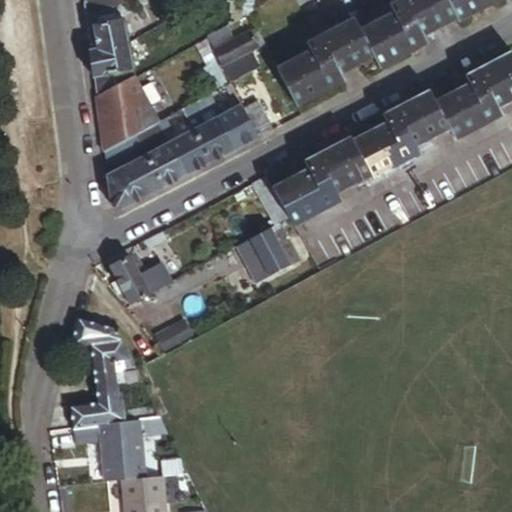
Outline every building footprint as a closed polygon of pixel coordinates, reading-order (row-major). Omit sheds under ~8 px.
[(87,26),(126,9),(123,0),(116,0),(85,9),(87,26)] [(123,0),(126,9),(147,0),(123,0)] [(231,0),(231,8),(245,9),(245,0),(231,0)] [(344,88),(340,80),(372,63),(378,74),(424,51),(420,43),(454,25),(455,29),(505,3),(503,0),(402,0),(385,9),(390,18),(357,36),(351,25),(305,49),(309,56),(276,73),(296,112),(344,88)] [(245,9),(231,8),(230,33),(244,24),(245,9)] [(99,58),(130,53),(127,29),(96,33),(97,40),(99,58)] [(253,57),(266,53),(258,37),(228,46),(224,36),(214,42),(225,76),(256,67),(253,57)] [(97,104),(135,85),(130,53),(99,58),(91,58),(94,80),(97,104)] [(344,213),(339,204),(372,187),(375,192),(424,166),(420,158),(452,141),(459,154),(508,127),(504,120),(511,116),(511,64),(468,88),(471,94),(438,112),(432,102),(385,128),(388,134),(353,152),(351,149),(304,174),(308,180),(272,199),(288,228),(294,240),(344,213)] [(209,79),(219,98),(230,92),(220,73),(209,79)] [(160,129),(161,129),(138,86),(135,87),(135,85),(97,104),(100,124),(104,158),(135,143),(160,129)] [(207,104),(213,116),(236,104),(230,92),(219,98),(207,104)] [(189,129),(213,116),(207,104),(183,117),(189,129)] [(257,141),(268,135),(254,109),(243,115),(257,141)] [(258,144),(257,141),(243,115),(241,112),(217,124),(235,157),(258,144)] [(160,129),(166,141),(189,129),(183,117),(161,129),(160,129)] [(210,170),(235,157),(217,124),(193,137),(210,170)] [(135,143),(141,154),(166,141),(160,129),(135,143)] [(188,182),(210,170),(193,137),(170,149),(188,182)] [(106,172),(141,154),(135,143),(104,158),(106,172)] [(163,195),(188,182),(170,149),(146,162),(163,195)] [(122,217),(163,195),(146,162),(108,182),(110,197),(112,217),(122,217)] [(279,233),(288,228),(272,199),(265,186),(255,192),(264,207),(260,209),(274,235),(279,233)] [(260,209),(264,207),(255,192),(254,190),(250,192),(260,209)] [(271,285),(299,270),(279,233),(274,235),(251,248),(261,267),(271,285)] [(163,239),(140,251),(144,258),(167,246),(163,239)] [(231,258),(242,277),(261,267),(251,248),(231,258)] [(162,273),(146,281),(133,255),(107,268),(112,278),(116,287),(123,300),(129,313),(171,292),(162,273)] [(251,296),(271,285),(261,267),(242,277),(245,284),(251,296)] [(123,300),(116,287),(112,289),(118,302),(123,300)] [(136,415),(123,417),(120,399),(116,398),(113,380),(122,378),(136,375),(118,338),(79,326),(75,338),(70,356),(90,359),(93,380),(98,410),(69,414),(72,436),(98,432),(132,428),(160,424),(142,386),(126,390),(136,415)] [(171,335),(179,351),(192,344),(184,328),(171,335)] [(157,342),(165,358),(179,351),(171,335),(157,342)] [(126,390),(142,386),(136,375),(122,378),(126,390)] [(119,488),(139,486),(132,428),(98,432),(101,458),(104,490),(119,488)] [(121,511),(162,511),(159,484),(139,486),(119,488),(122,510),(121,511)]
